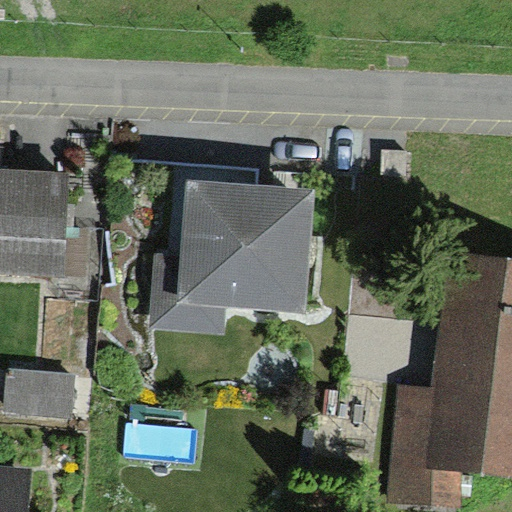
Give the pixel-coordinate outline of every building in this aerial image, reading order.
[(0,276),(64,279),(66,173),(0,171),(0,276)] [(226,305),(305,310),(314,189),(259,185),(185,180),(180,261),(153,259),(148,327),(224,332),(226,305)] [(463,471),(511,476),(511,262),(444,255),(430,387),(404,384),(390,502),(459,510),(463,471)] [(6,411),(71,417),(75,377),(10,371),(6,411)] [(0,511),(26,511),(30,466),(0,463),(0,511)]
